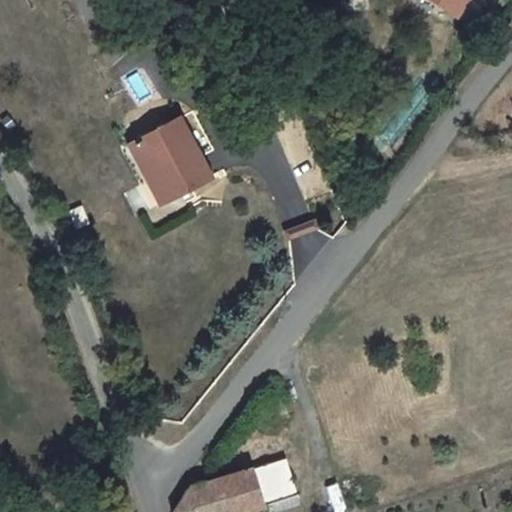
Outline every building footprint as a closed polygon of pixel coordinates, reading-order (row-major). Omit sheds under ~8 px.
[(461,32),(471,15),(449,0),(426,0),(401,38),(432,60),(454,28),(461,32)] [(439,64),(461,32),(454,28),(432,60),(439,64)] [(153,60),(172,79),(199,52),(180,33),(153,60)] [(253,154),(291,240),(315,229),(303,202),(333,189),(307,130),(253,154)] [(154,211),(167,230),(203,207),(167,151),(122,179),(144,214),(145,216),(154,211)] [(118,230),(132,252),(167,230),(154,211),(145,216),(144,214),(118,230)] [(178,508),(179,511),(236,511),(297,491),(285,458),(192,489),(178,508)] [(327,486),(333,510),(345,507),(338,482),(327,486)]
